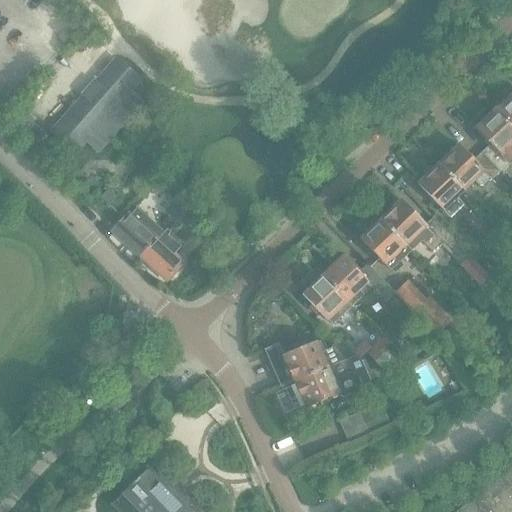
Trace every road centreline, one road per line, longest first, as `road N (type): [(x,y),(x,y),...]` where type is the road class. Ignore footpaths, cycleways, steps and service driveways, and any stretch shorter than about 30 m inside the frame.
road 1 (residential): [(511,19),(188,333)]
road 2 (residential): [(188,333),(137,292),(0,146)]
road 3 (residential): [(296,511),(245,396),(188,333)]
